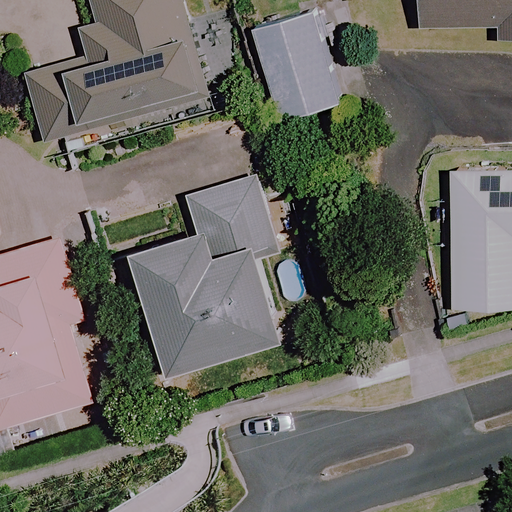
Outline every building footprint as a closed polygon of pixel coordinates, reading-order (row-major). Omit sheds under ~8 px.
[(218,94),(192,0),(99,0),(105,22),(86,27),(95,57),(34,73),(52,139),(88,129),(218,94)] [(511,0),(429,0),(429,26),(503,26),(503,38),(511,38),(511,0)] [(346,102),(322,9),(257,25),(281,119),(346,102)] [(511,168),(461,168),(462,307),(511,306),(511,168)] [(278,238),(261,179),(193,199),(203,233),(141,252),(176,371),(294,336),(266,242),(278,238)] [(89,316),(66,235),(1,254),(8,278),(0,280),(0,428),(98,400),(76,320),(89,316)] [(0,435),(0,471),(119,438),(109,405),(0,435)]
